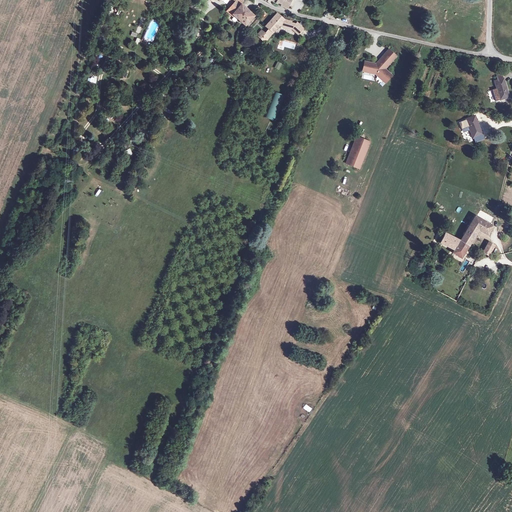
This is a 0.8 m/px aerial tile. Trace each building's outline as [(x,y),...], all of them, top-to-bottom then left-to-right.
[(230,8),(234,12),(239,6),(234,2),(230,8)] [(239,6),(234,12),(246,24),(254,14),(242,3),(239,6)] [(266,26),(269,29),(272,31),(274,32),(280,25),(285,20),(278,13),(266,26)] [(150,19),(144,39),(153,41),(159,22),(150,19)] [(285,20),(280,25),(289,28),(291,22),(292,21),(286,19),(285,20)] [(298,23),(297,24),(293,30),(299,34),(304,28),(298,23)] [(266,42),(274,32),(272,31),(269,29),(265,34),(262,31),(258,35),(266,42)] [(364,61),(362,72),(375,75),(386,84),(393,75),(386,69),(398,56),(389,48),(376,63),(364,61)] [(144,77),(141,82),(145,86),(149,81),(144,77)] [(497,79),(488,82),(493,100),(502,97),(497,79)] [(274,92),(266,118),(276,121),(284,95),(274,92)] [(475,116),(466,120),(474,137),(483,133),(475,116)] [(169,139),(172,130),(167,128),(163,137),(169,139)] [(361,169),(371,141),(355,136),(346,164),(361,169)] [(476,216),(461,240),(469,245),(479,228),(488,234),(492,226),(476,216)] [(442,241),(441,242),(454,247),(459,239),(446,232),(442,241)] [(462,256),(469,245),(461,240),(454,251),(462,256)] [(484,251),(489,254),(495,246),(489,243),(484,251)]
